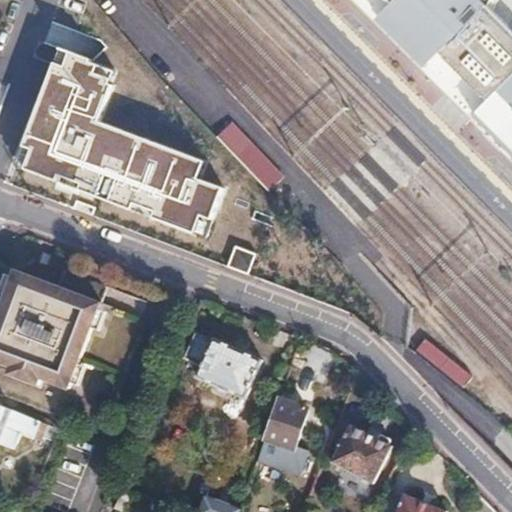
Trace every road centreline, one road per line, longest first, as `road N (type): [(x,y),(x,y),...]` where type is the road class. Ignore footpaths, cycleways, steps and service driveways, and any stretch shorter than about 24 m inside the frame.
road 1 (residential): [(511,505),(376,361),(329,333),(0,206)]
road 2 (residential): [(312,0),(511,201)]
